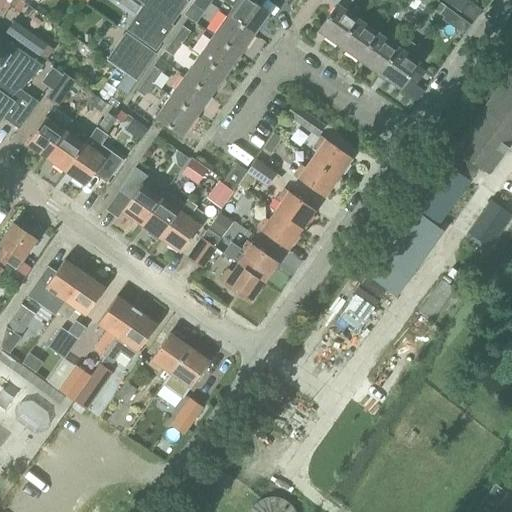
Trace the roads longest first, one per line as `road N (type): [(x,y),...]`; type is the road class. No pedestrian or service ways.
road 1 (residential): [(258,351),(0,171)]
road 2 (residential): [(258,351),(409,141)]
road 3 (residential): [(233,134),(289,56),(409,141)]
road 4 (residential): [(147,511),(258,351)]
road 5 (residential): [(409,141),(509,0)]
